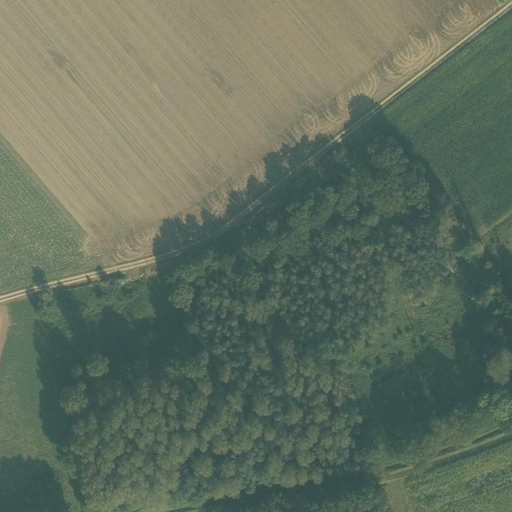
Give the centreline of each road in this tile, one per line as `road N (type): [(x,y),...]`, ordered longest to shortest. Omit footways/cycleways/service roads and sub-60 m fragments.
road 1 (track): [(0,300),(201,244),(511,5)]
road 2 (track): [(511,435),(362,483),(208,511)]
